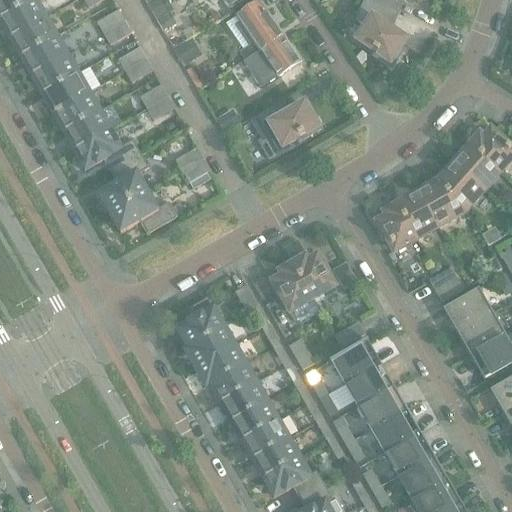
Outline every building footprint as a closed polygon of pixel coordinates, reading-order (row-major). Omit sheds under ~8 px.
[(0,0),(0,21),(36,1),(36,0),(0,0)] [(82,0),(89,11),(107,0),(82,0)] [(171,14),(162,0),(156,0),(148,6),(157,22),(171,14)] [(365,0),(364,2),(390,12),(394,0),(418,0),(422,1),(422,0),(365,0)] [(9,41),(47,19),(36,1),(0,21),(5,30),(3,31),(9,41)] [(405,43),(383,28),(390,12),(364,2),(356,21),(356,22),(367,29),(358,42),(376,55),(374,57),(391,69),(403,52),(400,50),(405,43)] [(283,38),(278,31),(277,30),(258,3),(226,25),(244,52),(240,54),(246,62),(242,64),(243,65),(283,38)] [(104,36),(125,24),(118,13),(97,25),(104,36)] [(222,21),(217,13),(211,17),(216,25),(222,21)] [(177,25),(171,14),(157,22),(164,34),(177,25)] [(22,59),(58,38),(47,19),(9,41),(15,51),(16,50),(22,59)] [(111,48),(132,36),(125,24),(104,36),(111,48)] [(195,38),(189,29),(186,30),(180,30),(187,42),(195,38)] [(31,79),(69,57),(58,38),(22,59),(27,68),(25,69),(31,79)] [(301,64),(283,38),(243,65),(261,91),(301,64)] [(197,60),(188,43),(174,52),(184,69),(197,60)] [(126,74),(147,62),(140,50),(119,62),(126,74)] [(43,96),(79,75),(69,57),(31,79),(36,88),(38,87),(43,96)] [(132,85),(153,73),(147,62),(126,74),(132,85)] [(52,116),(90,94),(79,75),(43,96),(48,105),(47,106),(52,116)] [(147,111),(168,99),(161,87),(140,100),(147,111)] [(65,134),(101,113),(90,94),(52,116),(58,126),(60,125),(65,134)] [(154,123),(175,111),(168,99),(147,111),(154,123)] [(304,141),(321,131),(311,113),(308,115),(304,108),(282,121),(275,109),(251,123),(262,142),(259,143),(269,161),(286,151),(285,148),(302,138),(304,141)] [(224,136),(241,126),(233,111),(216,121),(224,136)] [(74,153),(112,132),(101,113),(65,134),(70,143),(68,144),(74,153)] [(511,159),(511,151),(504,144),(506,142),(493,131),(485,140),(481,137),(471,148),(500,174),(511,159)] [(141,156),(134,145),(123,151),(112,132),(74,153),(85,173),(97,166),(106,161),(112,173),(141,156)] [(500,174),(471,148),(464,156),(461,154),(452,164),(484,192),(500,174)] [(183,174),(204,162),(197,150),(176,162),(183,174)] [(148,194),(137,176),(148,170),(141,156),(112,173),(119,184),(104,193),(98,196),(110,216),(148,194)] [(211,182),(207,175),(211,173),(204,162),(183,174),(194,192),(211,182)] [(484,192),(452,164),(443,174),(446,176),(439,184),(464,214),(484,192)] [(464,214),(439,184),(430,189),(429,186),(417,193),(437,229),(464,214)] [(437,229),(417,193),(405,200),(406,203),(397,208),(416,241),(437,229)] [(177,219),(170,207),(159,213),(148,194),(110,216),(121,235),(127,232),(142,224),(148,235),(146,236),(147,237),(177,219)] [(416,241),(397,208),(384,215),(386,220),(376,226),(384,241),(387,239),(395,253),(416,241)] [(502,240),(495,229),(482,237),(489,248),(502,240)] [(511,273),(511,256),(511,255),(502,260),(510,274),(511,273)] [(334,288),(326,274),(328,272),(320,257),(309,264),(306,259),(293,267),(312,300),(334,288)] [(502,271),(495,260),(482,267),(489,278),(502,271)] [(312,300),(293,267),(279,275),(282,279),(271,285),(280,300),(283,298),(291,313),(312,300)] [(436,294),(458,281),(452,270),(430,283),(436,294)] [(511,290),(511,288),(505,276),(496,281),(504,295),(511,290)] [(442,305),(464,292),(458,281),(436,294),(442,305)] [(259,309),(247,288),(235,294),(248,315),(252,313),(259,309)] [(492,314),(479,291),(443,311),(457,335),(492,314)] [(225,328),(214,309),(212,310),(207,301),(191,310),(195,319),(188,323),(188,324),(178,329),(183,339),(181,340),(187,350),(225,328)] [(270,328),(259,309),(252,313),(263,332),(270,328)] [(506,337),(492,314),(457,335),(470,358),(506,337)] [(342,351),(365,337),(358,325),(335,339),(342,351)] [(194,371),(236,347),(225,328),(187,350),(192,359),(189,361),(194,371)] [(281,347),(270,328),(263,332),(273,351),(281,347)] [(511,365),(511,348),(506,337),(470,358),(475,367),(484,382),(488,379),(511,365)] [(315,366),(301,342),(289,349),(303,373),(315,366)] [(381,367),(376,358),(367,343),(332,363),(345,387),(381,367)] [(209,387),(247,366),(236,347),(194,371),(200,380),(203,378),(209,387)] [(291,365),(281,347),(273,351),(284,369),(291,365)] [(302,384),(291,365),(284,369),(295,388),(302,384)] [(219,406),(257,384),(247,366),(209,387),(214,397),(216,396),(221,404),(219,405),(219,406)] [(394,389),(386,375),(381,367),(345,387),(359,410),(394,389)] [(511,411),(511,380),(490,393),(504,417),(511,411)] [(329,397),(321,383),(312,388),(320,402),(329,397)] [(230,425),(268,403),(257,384),(219,406),(225,416),(227,415),(231,422),(229,423),(230,425)] [(313,403),(302,384),(295,388),(306,407),(313,403)] [(372,433),(408,412),(394,389),(359,410),(372,433)] [(337,411),(329,397),(320,402),(328,416),(337,411)] [(241,443),(279,422),(268,403),(230,425),(236,434),(238,433),(242,441),(240,442),(241,443)] [(324,421),(313,403),(306,407),(316,426),(324,421)] [(421,435),(413,421),(408,412),(372,433),(385,456),(421,435)] [(335,440),(324,421),(316,426),(327,444),(335,440)] [(252,462),(290,440),(279,422),(241,443),(247,453),(249,452),(253,460),(251,461),(252,462)] [(355,443),(347,429),(338,434),(346,448),(355,443)] [(398,479),(434,458),(421,435),(385,456),(398,479)] [(263,481),(300,459),(290,440),(252,462),(257,472),(259,471),(264,479),(262,480),(263,481)] [(345,458),(335,440),(327,444),(338,463),(345,458)] [(363,457),(355,443),(346,448),(354,462),(363,457)] [(447,481),(439,467),(434,458),(398,479),(411,502),(447,481)] [(317,476),(312,479),(300,459),(263,481),(268,491),(270,490),(276,499),(286,493),(286,494),(295,489),(301,500),(324,487),(317,476)] [(381,488),(373,474),(364,479),(372,493),(381,488)] [(417,511),(446,511),(460,504),(447,481),(411,502),(417,511)] [(371,502),(359,483),(352,487),(363,507),(371,502)] [(343,511),(336,499),(332,501),(324,487),(301,500),(308,511),(307,511),(343,511)] [(389,502),(381,488),(372,493),(381,507),(389,502)] [(376,511),(371,502),(363,507),(366,511),(376,511)]
